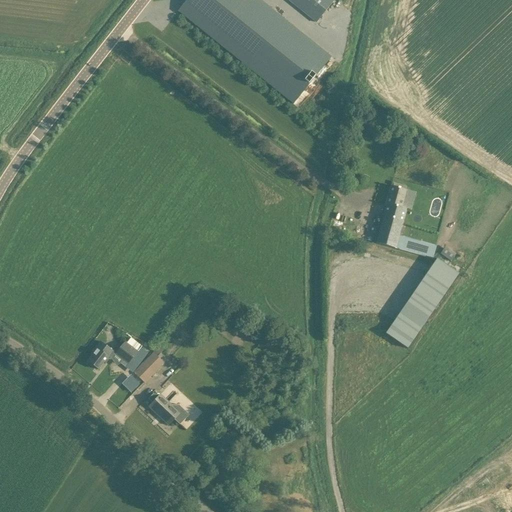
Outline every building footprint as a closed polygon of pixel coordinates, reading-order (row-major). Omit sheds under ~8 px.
[(331,57),(259,0),(186,0),(178,11),(293,104),(331,57)] [(323,15),(325,12),(335,0),(334,0),(288,0),(317,23),(323,15)] [(395,249),(399,234),(401,228),(406,209),(402,207),(406,190),(401,189),(392,186),(380,227),(376,243),(385,246),(395,249)] [(444,249),(440,254),(451,261),(454,256),(444,249)] [(437,258),(432,265),(426,274),(388,328),(385,334),(407,350),(458,273),(448,265),(437,258)] [(115,354),(128,364),(138,352),(136,350),(138,347),(129,341),(127,343),(125,342),(115,354)] [(99,343),(97,346),(91,354),(92,355),(87,361),(98,370),(104,362),(108,358),(107,357),(111,352),(99,343)] [(159,346),(134,372),(145,383),(164,363),(160,359),(162,357),(159,354),(163,350),(159,346)] [(120,383),(130,392),(138,384),(129,375),(120,383)] [(153,394),(153,395),(149,399),(148,399),(152,403),(149,407),(159,416),(162,419),(169,425),(174,420),(180,425),(180,424),(179,424),(187,415),(178,406),(179,405),(178,405),(171,405),(160,395),(159,395),(154,394),(153,394)]
